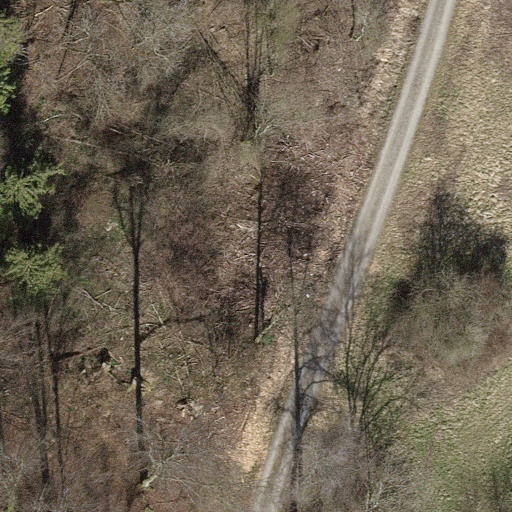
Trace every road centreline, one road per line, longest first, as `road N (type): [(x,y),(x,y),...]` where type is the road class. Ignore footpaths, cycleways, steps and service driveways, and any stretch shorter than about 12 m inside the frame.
road 1 (track): [(447,0),(269,511)]
road 2 (track): [(42,511),(40,0)]
